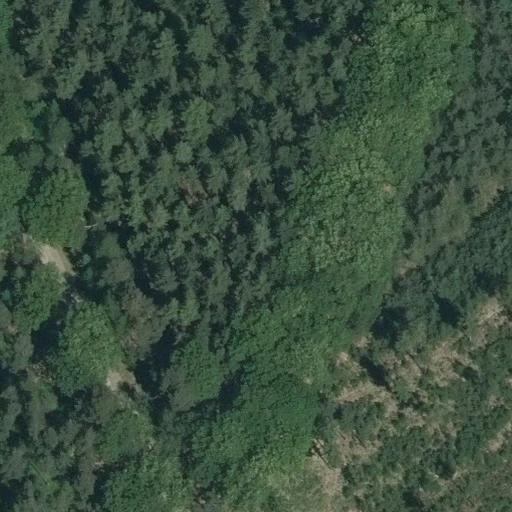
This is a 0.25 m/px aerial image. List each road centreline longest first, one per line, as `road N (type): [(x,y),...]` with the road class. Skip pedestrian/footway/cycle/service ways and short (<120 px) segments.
road 1 (track): [(193,511),(253,434),(298,334),(423,0)]
road 2 (track): [(0,162),(186,511)]
